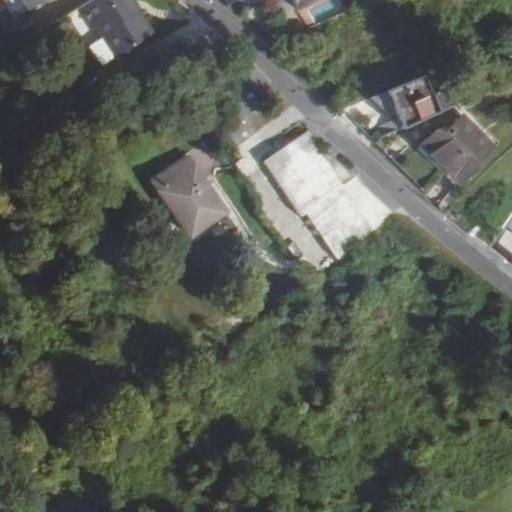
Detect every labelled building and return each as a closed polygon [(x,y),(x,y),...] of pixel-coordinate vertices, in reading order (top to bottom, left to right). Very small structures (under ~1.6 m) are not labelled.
[(0,0),(0,1),(15,27),(57,0),(0,0)] [(136,0),(102,0),(73,19),(104,69),(156,37),(142,15),(136,4),(138,2),(136,0)] [(328,0),(303,0),(309,11),(328,0)] [(145,12),(138,2),(136,4),(142,15),(145,12)] [(402,4),(371,19),(392,61),(422,46),(402,4)] [(431,75),(376,97),(384,117),(399,111),(406,129),(447,113),(431,75)] [(448,129),(432,146),(472,183),(507,144),(471,111),(451,132),(448,129)] [(327,165),(307,136),(261,168),(281,196),(327,165)] [(194,156),(161,180),(196,235),(232,212),(194,156)] [(327,165),(281,196),(300,223),(306,219),(338,196),(350,187),(333,161),(327,165)] [(338,196),(306,219),(326,248),(358,224),(338,196)] [(358,224),(326,248),(338,266),(370,241),(358,224)]
